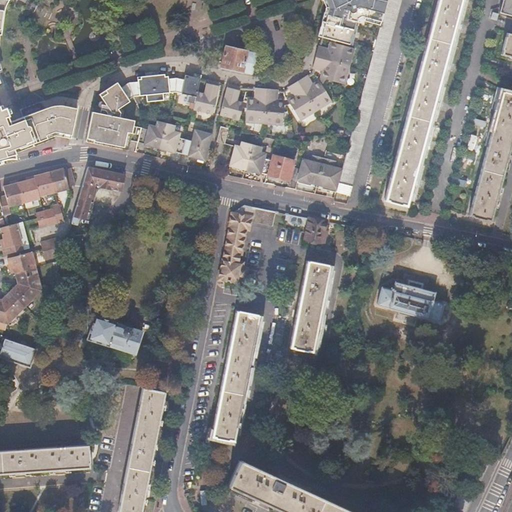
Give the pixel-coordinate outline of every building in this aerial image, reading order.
[(326,0),(330,9),(322,37),(352,45),(359,19),(364,17),(381,22),(386,0),(326,0)] [(400,0),(386,0),(381,22),(373,51),(367,72),(358,108),(350,137),(340,172),(335,192),(349,195),(400,0)] [(461,0),(438,0),(384,200),(406,206),(461,0)] [(511,0),(502,0),(499,13),(511,16),(511,0)] [(511,33),(507,32),(501,55),(511,57),(511,33)] [(326,50),(319,48),(316,58),(350,68),(355,50),(332,44),(329,54),(325,53),(326,50)] [(257,53),(226,46),(221,68),(252,75),(257,53)] [(322,68),(325,69),(322,79),(325,80),(345,86),(350,68),(316,58),(313,69),(321,71),(322,68)] [(159,73),(152,73),(154,97),(162,97),(162,91),(175,90),(176,76),(168,77),(168,75),(164,75),(164,72),(159,73)] [(177,76),(176,76),(175,90),(175,91),(187,95),(186,100),(194,103),(201,78),(202,75),(193,72),(192,76),(189,75),(188,78),(185,77),(184,78),(177,76)] [(137,80),(128,80),(133,94),(144,93),(144,98),(154,97),(152,73),(144,74),(139,74),(140,76),(137,77),(137,80)] [(307,77),(298,83),(317,114),(333,104),(321,86),(319,83),(311,89),(309,86),(311,85),(307,77)] [(214,81),(201,78),(194,103),(193,109),(215,115),(220,98),(211,95),(214,81)] [(105,88),(107,91),(101,95),(111,111),(129,100),(127,98),(133,94),(128,80),(120,85),(117,80),(105,88)] [(288,103),(290,105),(301,123),(317,114),(298,83),(288,89),(293,96),(295,94),(297,97),(288,103)] [(241,88),(228,85),(219,116),(238,122),(241,113),(243,104),(237,103),(241,88)] [(258,101),(248,100),(246,114),(245,125),(263,127),(267,91),(256,90),(256,98),(259,98),(258,101)] [(278,92),(267,91),(263,127),(281,128),(283,107),(283,104),(274,103),(274,100),(277,100),(278,92)] [(511,141),(511,94),(502,92),(468,215),(490,221),(511,141)] [(0,157),(14,154),(11,147),(17,145),(53,131),(71,135),(76,109),(61,105),(60,110),(54,109),(51,110),(49,107),(46,106),(8,120),(4,106),(0,107),(0,157)] [(133,119),(90,111),(84,138),(98,140),(98,143),(114,146),(115,143),(128,146),(129,141),(135,142),(139,129),(131,127),(133,119)] [(146,131),(139,129),(135,142),(157,148),(164,123),(156,121),(154,127),(148,125),(146,131)] [(173,126),(164,123),(157,148),(180,155),(184,142),(175,139),(177,134),(171,132),(173,126)] [(71,135),(53,131),(17,145),(18,148),(54,135),(70,139),(71,135)] [(191,144),(184,142),(180,155),(202,161),(209,136),(200,134),(198,140),(193,138),(191,144)] [(239,150),(233,149),(228,167),(244,171),(251,147),(241,144),(239,150)] [(260,149),(251,147),(244,171),(267,177),(267,175),(270,163),(263,161),(264,157),(258,155),(260,149)] [(272,156),(270,163),(267,175),(296,184),(299,171),(292,169),(294,162),(272,156)] [(302,163),(299,171),(296,184),(296,185),(314,190),(322,160),(312,158),(311,165),(302,163)] [(336,163),(322,160),(314,190),(334,195),(335,192),(340,172),(334,171),(336,163)] [(125,175),(87,167),(71,223),(72,223),(77,225),(80,218),(85,219),(94,184),(98,185),(120,190),(125,175)] [(62,170),(48,174),(54,194),(68,190),(67,188),(74,186),(73,185),(69,169),(63,171),(62,170)] [(33,178),(33,181),(38,198),(54,194),(48,174),(33,178)] [(33,181),(18,185),(23,204),(38,200),(38,198),(33,181)] [(98,185),(94,184),(85,219),(88,220),(98,185)] [(4,195),(0,196),(0,207),(2,215),(9,213),(8,208),(23,204),(18,185),(3,188),(4,195)] [(56,206),(52,207),(52,210),(56,224),(63,222),(59,205),(56,206)] [(274,211),(254,207),(251,220),(272,225),(274,211)] [(52,210),(44,212),(47,226),(56,224),(52,210)] [(35,215),(36,219),(38,229),(47,226),(44,212),(35,215)] [(229,226),(230,226),(223,260),(222,260),(218,279),(232,281),(237,282),(241,264),(236,263),(238,253),(240,253),(245,229),(247,229),(250,218),(232,214),(229,226)] [(285,214),(284,219),(289,220),(291,223),(297,225),(300,223),(308,224),(305,238),(320,241),(324,222),(285,214)] [(5,226),(0,227),(0,229),(2,238),(0,238),(0,240),(4,255),(22,251),(15,224),(5,226)] [(58,239),(54,240),(58,257),(62,257),(67,241),(58,239)] [(54,240),(47,242),(51,259),(58,257),(54,240)] [(80,240),(67,241),(62,257),(79,255),(80,240)] [(47,242),(40,243),(42,249),(44,260),(51,259),(47,242)] [(30,252),(6,259),(11,273),(13,273),(34,267),(30,252)] [(330,265),(306,260),(290,348),(313,352),(330,265)] [(34,267),(13,273),(15,277),(15,276),(17,283),(40,289),(34,267)] [(394,290),(383,287),(378,305),(440,321),(444,303),(434,300),(436,292),(396,281),(394,290)] [(13,286),(8,291),(23,306),(40,289),(17,283),(13,286)] [(4,295),(0,298),(0,300),(6,323),(23,306),(8,291),(4,295)] [(117,317),(96,310),(87,339),(134,354),(142,331),(115,323),(117,317)] [(258,316),(235,311),(210,438),(234,442),(258,316)] [(10,340),(3,338),(0,350),(0,359),(29,369),(35,349),(10,340)] [(8,375),(1,379),(0,383),(0,388),(3,393),(10,395),(16,391),(18,383),(14,377),(8,375)] [(125,385),(110,382),(100,435),(114,439),(125,385)] [(140,511),(165,392),(142,387),(117,511),(140,511)] [(88,444),(0,450),(0,474),(90,468),(88,444)] [(490,457),(477,452),(466,476),(479,482),(490,457)] [(351,511),(238,461),(227,485),(284,511),(351,511)] [(465,511),(472,497),(459,491),(450,511),(451,511),(465,511)]
